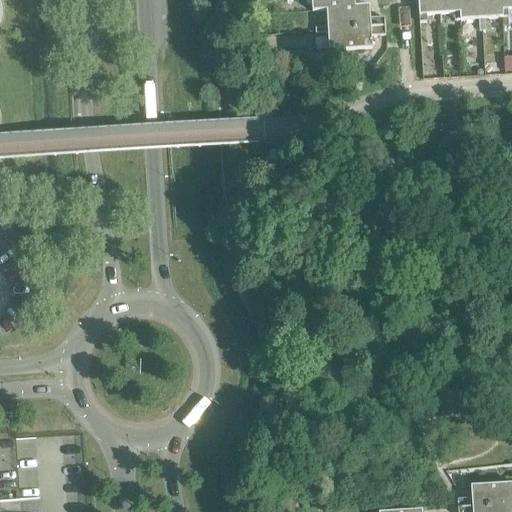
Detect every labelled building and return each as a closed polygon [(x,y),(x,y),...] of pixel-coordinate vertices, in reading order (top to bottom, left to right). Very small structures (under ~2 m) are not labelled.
[(304,0),(306,14),(325,13),(325,11),(353,10),(353,9),(352,0),(304,0)] [(425,17),(439,16),(437,0),(416,0),(418,24),(425,24),(425,17)] [(453,22),(459,22),(458,0),(437,0),(439,16),(452,15),(453,22)] [(458,0),(459,22),(477,21),(478,33),(481,33),(478,0),(458,0)] [(478,0),(481,33),(483,32),(483,20),(500,19),(499,0),(478,0)] [(511,0),(499,0),(500,19),(507,19),(506,12),(511,11),(511,0)] [(314,30),(314,33),(383,28),(383,20),(369,20),(368,8),(353,9),(353,10),(325,11),(325,13),(326,29),(314,30)] [(383,28),(314,33),(314,35),(326,35),(327,53),(370,51),(370,38),(384,37),(383,28)] [(456,501),(457,510),(511,506),(511,485),(470,488),(471,500),(456,501)]
